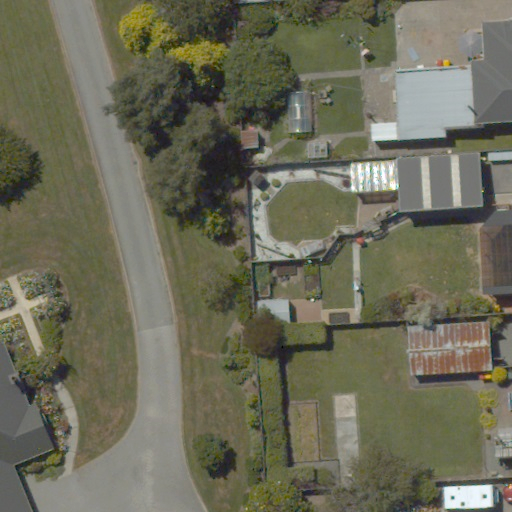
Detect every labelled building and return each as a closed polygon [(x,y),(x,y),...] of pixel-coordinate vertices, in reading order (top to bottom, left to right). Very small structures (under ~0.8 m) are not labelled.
[(480,5),(393,11),(399,120),(371,121),(372,140),(452,135),(451,123),(511,119),(511,22),(481,24),(480,5)] [(348,158),(349,196),(400,194),(401,214),(477,211),(475,153),(348,158)] [(296,275),(258,276),(259,325),(297,324),(296,275)] [(488,322),(402,325),(404,376),(490,372),(488,322)] [(0,511),(41,511),(24,468),(62,453),(36,388),(57,379),(35,323),(0,336),(0,511)]
